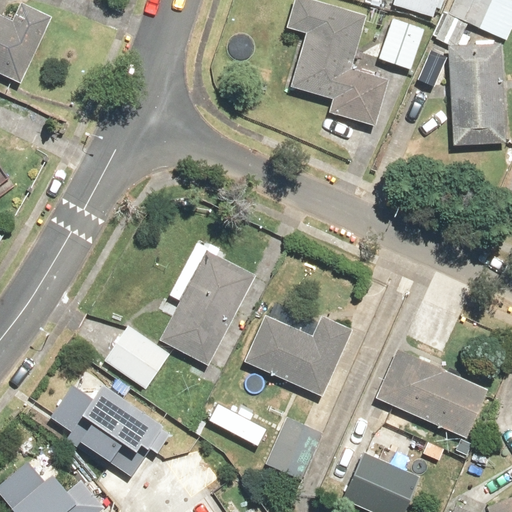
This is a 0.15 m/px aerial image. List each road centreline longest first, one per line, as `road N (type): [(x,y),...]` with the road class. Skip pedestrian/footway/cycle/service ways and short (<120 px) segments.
road 1 (residential): [(511,284),(136,115)]
road 2 (residential): [(136,115),(85,211),(0,338)]
road 3 (residential): [(174,0),(136,115)]
